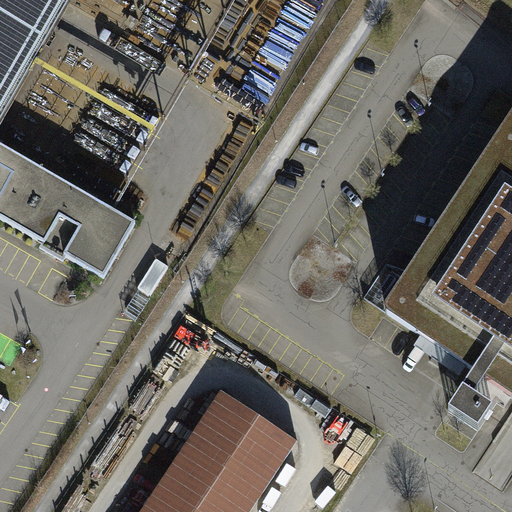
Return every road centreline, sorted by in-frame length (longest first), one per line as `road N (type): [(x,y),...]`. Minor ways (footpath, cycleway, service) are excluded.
road 1 (track): [(43,511),(382,0)]
road 2 (unknown): [(503,67),(459,42),(425,45),(290,258),(289,317),(325,367)]
road 3 (unknown): [(503,67),(325,367)]
road 4 (residential): [(365,511),(400,458),(482,511)]
